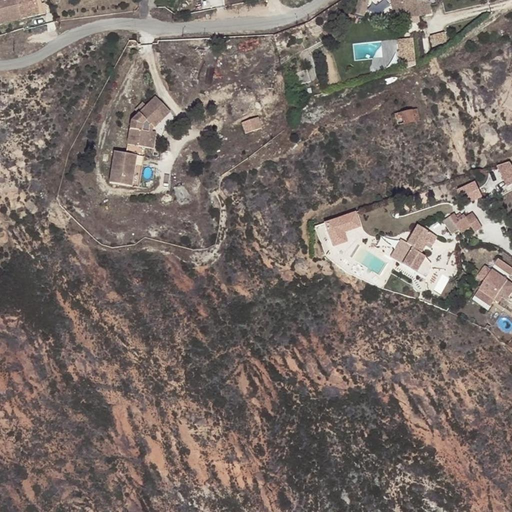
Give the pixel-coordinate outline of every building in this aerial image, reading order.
[(366,0),(355,0),(351,13),(361,16),(366,0)] [(413,0),(387,0),(392,20),(404,18),(415,16),(429,13),(426,0),(415,0),(413,0)] [(0,12),(0,43),(28,36),(46,32),(41,10),(23,15),(21,7),(0,12)] [(415,16),(404,18),(406,26),(417,23),(415,16)] [(447,43),(444,31),(427,36),(431,48),(447,43)] [(404,42),(390,43),(391,53),(405,52),(404,42)] [(168,112),(152,96),(143,105),(140,102),(132,109),(136,113),(128,120),(128,121),(123,144),(151,149),(153,133),(151,132),(152,128),(168,112)] [(417,120),(415,109),(393,113),(394,123),(417,120)] [(259,128),(255,117),(239,123),(243,133),(259,128)] [(130,186),(134,155),(111,151),(106,182),(130,186)] [(505,186),(511,183),(511,160),(497,166),(505,186)] [(460,188),(467,203),(481,197),(474,182),(460,188)] [(354,214),(317,222),(323,248),(344,244),(341,232),(357,228),(354,214)] [(463,216),(454,222),(459,231),(461,233),(470,226),(474,232),(482,227),(473,214),(465,219),(463,216)] [(451,217),(443,222),(451,236),(459,231),(454,222),(451,217)] [(437,238),(416,227),(406,245),(400,241),(394,253),(390,259),(395,262),(412,270),(426,278),(431,270),(431,266),(429,262),(426,259),(421,256),(428,243),(433,245),(437,238)] [(511,276),(511,275),(511,265),(498,257),(493,265),(511,276)] [(412,270),(395,262),(393,264),(410,273),(412,270)] [(485,266),(477,277),(484,282),(478,291),(494,301),(508,280),(492,269),(492,270),(485,266)]
